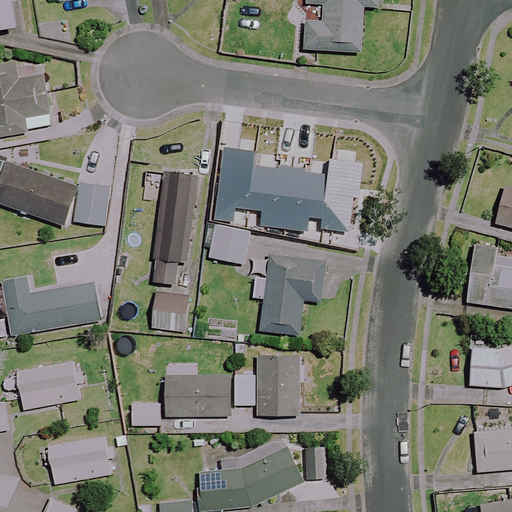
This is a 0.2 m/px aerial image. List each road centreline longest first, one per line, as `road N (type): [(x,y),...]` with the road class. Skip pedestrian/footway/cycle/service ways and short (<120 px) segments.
road 1 (residential): [(396,511),(389,433),(395,334),(441,116)]
road 2 (residential): [(441,116),(138,71)]
